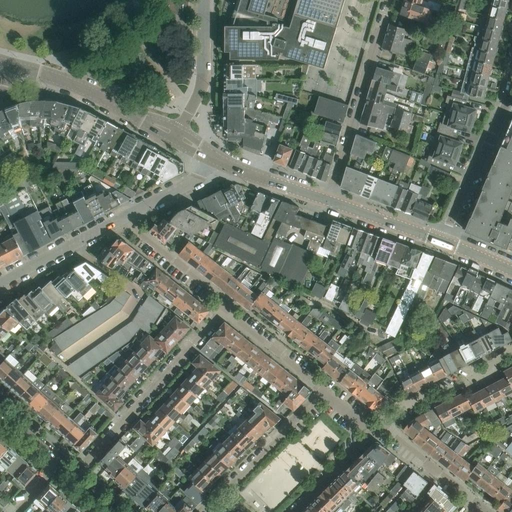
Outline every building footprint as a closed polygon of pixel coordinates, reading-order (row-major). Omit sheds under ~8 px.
[(189,2),(188,2),(185,0),(162,0),(158,6),(171,17),(176,12),(184,16),(188,9),(189,2)] [(224,52),(230,52),(230,59),(279,59),(281,52),(283,52),(282,55),(324,68),(329,52),(344,0),(240,0),(232,26),(224,26),(224,52)] [(439,10),(404,0),(402,7),(401,7),(400,12),(401,12),(400,14),(429,24),(433,10),(438,11),(439,10)] [(404,0),(439,10),(440,5),(429,1),(428,3),(423,1),(423,0),(404,0)] [(508,3),(508,0),(492,0),(491,5),(506,9),(507,8),(508,8),(509,3),(508,3)] [(504,20),(506,9),(491,5),(488,16),(504,20)] [(502,25),(504,20),(488,16),(485,27),(501,31),(501,30),(502,30),(503,26),(502,25)] [(406,29),(389,24),(386,36),(403,41),(403,42),(411,45),(412,40),(404,38),(406,29)] [(498,43),(501,31),(485,27),(480,25),(477,37),(498,43)] [(408,56),(411,45),(403,42),(403,41),(386,36),(382,48),(408,56)] [(496,47),(498,43),(477,37),(475,36),(474,40),(475,41),(474,47),(474,48),(495,54),(495,52),(496,52),(497,47),(496,47)] [(428,37),(425,45),(443,51),(446,42),(428,37)] [(474,48),(474,47),(472,46),(469,59),(492,65),(495,54),(474,48)] [(417,57),(412,70),(424,74),(427,68),(431,69),(433,62),(429,61),(432,55),(423,52),(420,58),(417,57)] [(492,65),(469,59),(466,70),(473,72),(489,76),(489,75),(490,75),(492,71),(491,70),(492,65)] [(390,71),(376,67),(373,79),(390,84),(391,82),(394,84),(395,83),(398,84),(403,67),(392,63),(390,71)] [(225,65),(225,78),(248,79),(248,78),(251,78),(251,65),(248,65),(229,65),(225,65)] [(486,87),(489,76),(473,72),(466,70),(463,81),(471,83),(486,87)] [(429,96),(431,91),(435,78),(429,76),(423,94),(429,96)] [(225,78),(224,93),(247,94),(256,96),(256,95),(256,86),(253,86),(253,78),(251,78),(248,78),(248,79),(225,78)] [(398,86),(398,84),(395,83),(394,84),(391,82),(390,84),(373,79),(370,89),(386,94),(388,88),(398,92),(400,87),(398,86)] [(485,93),(486,87),(471,83),(463,81),(461,91),(460,92),(464,93),(483,98),(483,97),(485,97),(486,93),(485,93)] [(384,99),(386,94),(370,89),(367,100),(382,104),(383,104),(396,107),(395,108),(411,113),(412,113),(413,108),(384,99)] [(453,89),(451,96),(461,99),(463,100),(464,93),(460,92),(461,91),(453,89)] [(224,93),(224,107),(245,107),(245,106),(249,108),(254,109),(255,102),(257,96),(257,95),(256,95),(256,96),(247,94),(224,93)] [(275,99),(287,102),(292,104),(295,104),(297,98),(277,93),(275,99)] [(426,106),(429,96),(423,94),(420,104),(426,106)] [(475,115),(476,110),(459,105),(461,99),(451,96),(448,96),(446,103),(449,104),(446,114),(475,121),(476,115),(475,115)] [(343,123),(348,105),(319,97),(314,114),(343,123)] [(40,125),(45,100),(44,100),(33,101),(30,119),(31,126),(40,125)] [(51,125),(57,101),(45,100),(40,125),(40,131),(45,131),(45,125),(44,125),(45,123),(50,125),(51,125)] [(380,113),(382,104),(367,100),(360,123),(377,128),(381,113),(380,113)] [(30,119),(33,101),(21,103),(21,122),(22,128),(31,128),(31,126),(30,119)] [(59,134),(70,105),(58,101),(57,101),(51,125),(56,127),(54,132),(59,133),(59,134)] [(287,102),(282,118),(288,119),(292,104),(287,102)] [(21,122),(21,103),(6,108),(5,109),(18,136),(24,134),(22,128),(21,122)] [(71,128),(81,108),(70,105),(59,134),(63,135),(65,128),(70,129),(71,128)] [(224,114),(223,116),(223,119),(224,122),(224,128),(227,132),(227,137),(244,137),(244,145),(261,150),(267,126),(266,126),(268,120),(278,123),(280,117),(257,110),(256,112),(245,109),(245,107),(224,107),(224,114)] [(79,143),(95,115),(92,113),(90,112),(81,108),(71,128),(78,132),(74,140),(79,143)] [(407,131),(412,114),(412,113),(411,113),(395,108),(390,126),(407,131)] [(18,136),(5,109),(0,111),(0,124),(9,141),(18,136)] [(473,128),(475,121),(446,114),(444,125),(441,124),(439,130),(451,133),(453,127),(470,132),(471,127),(473,128)] [(97,142),(108,122),(108,121),(98,116),(95,115),(79,143),(85,146),(89,137),(97,141),(97,142)] [(503,148),(499,157),(511,161),(511,119),(501,147),(503,148)] [(106,151),(119,127),(108,122),(97,142),(97,141),(95,145),(106,151)] [(339,136),(342,126),(326,122),(325,125),(319,123),(317,128),(325,131),(324,132),(339,136)] [(9,141),(0,124),(0,139),(2,138),(6,143),(9,141)] [(294,127),(287,124),(284,130),(283,135),(289,138),(294,127)] [(116,157),(129,133),(119,127),(106,151),(110,154),(116,157)] [(299,171),(308,146),(313,133),(305,130),(299,146),(301,147),(300,150),(297,149),(289,167),(299,171)] [(449,139),(451,133),(439,130),(433,145),(460,155),(462,149),(461,148),(462,143),(449,139)] [(337,144),(339,136),(324,132),(322,138),(321,138),(320,143),(324,145),(328,146),(330,141),(337,144)] [(126,163),(139,139),(129,133),(116,157),(126,163)] [(381,145),(356,134),(353,147),(367,152),(372,154),(375,145),(380,147),(381,145)] [(308,174),(320,143),(321,138),(318,137),(317,141),(316,141),(313,148),(308,146),(299,171),(308,174)] [(136,169),(150,145),(139,139),(126,163),(136,169)] [(335,151),(337,144),(330,141),(328,146),(328,148),(335,151)] [(323,161),(322,160),(318,159),(324,145),(320,143),(308,174),(316,178),(323,161)] [(55,144),(53,149),(54,149),(60,152),(62,147),(55,144)] [(281,144),(274,161),(280,163),(280,165),(283,166),(285,165),(286,166),(293,148),(281,144)] [(147,175),(160,150),(150,145),(136,169),(147,175)] [(458,161),(460,155),(433,145),(428,162),(431,163),(440,167),(442,161),(455,165),(456,160),(458,161)] [(388,160),(393,149),(386,146),(382,157),(388,160)] [(364,158),(367,152),(353,147),(349,157),(356,160),(357,156),(363,158),(364,159),(364,158)] [(393,149),(388,160),(396,163),(393,169),(397,170),(403,173),(407,165),(410,156),(411,155),(400,151),(400,152),(393,149)] [(157,180),(171,157),(160,150),(147,175),(157,180)] [(17,158),(15,154),(8,159),(10,162),(17,158)] [(326,182),(333,157),(325,154),(322,160),(323,161),(316,178),(326,182)] [(376,154),(373,162),(376,163),(379,164),(382,156),(376,154)] [(361,164),(363,158),(357,156),(356,160),(357,160),(353,169),(347,167),(340,187),(350,191),(358,171),(361,164)] [(182,165),(182,163),(171,157),(157,180),(157,181),(156,183),(158,184),(162,182),(163,182),(163,181),(172,176),(172,177),(173,177),(173,176),(182,171),(182,169),(184,169),(184,165),(182,165)] [(511,236),(511,202),(509,209),(503,206),(507,195),(511,196),(511,161),(499,157),(496,164),(494,163),(465,230),(507,248),(511,236)] [(421,159),(419,164),(429,168),(431,163),(428,162),(421,159)] [(430,173),(444,179),(447,180),(450,174),(433,166),(430,173)] [(62,169),(58,168),(63,178),(72,173),(70,169),(68,169),(62,169)] [(9,183),(14,193),(26,187),(34,182),(27,169),(11,178),(12,181),(9,183)] [(400,181),(397,180),(395,184),(393,183),(397,170),(393,169),(388,181),(380,202),(387,205),(390,206),(400,181)] [(370,198),(378,178),(371,175),(373,171),(370,170),(369,174),(368,174),(360,195),(370,198)] [(360,195),(368,175),(358,171),(350,191),(360,195)] [(380,202),(388,181),(381,179),(382,175),(380,174),(378,178),(370,198),(380,202)] [(400,210),(411,185),(412,180),(410,179),(408,183),(400,180),(400,181),(390,206),(400,210)] [(121,182),(117,180),(113,186),(118,189),(121,182)] [(96,193),(92,185),(91,184),(84,187),(87,194),(84,195),(95,217),(106,212),(96,193)] [(230,186),(223,190),(232,205),(234,204),(240,214),(233,219),(237,221),(234,226),(240,229),(250,213),(253,207),(252,206),(245,203),(244,203),(242,200),(246,198),(242,192),(239,194),(235,188),(236,186),(235,185),(232,184),(231,185),(230,186)] [(411,185),(400,210),(411,215),(421,188),(411,185)] [(427,221),(433,205),(419,200),(421,194),(427,196),(430,188),(422,185),(421,188),(411,215),(414,216),(427,221)] [(26,187),(14,193),(12,194),(39,246),(54,239),(45,221),(44,221),(39,211),(26,187)] [(126,188),(124,192),(132,197),(136,192),(126,188)] [(140,194),(145,191),(139,188),(138,188),(136,192),(132,197),(133,198),(140,194)] [(232,205),(223,190),(223,189),(221,190),(221,191),(214,194),(222,210),(223,210),(226,216),(230,213),(233,219),(240,214),(234,204),(232,205)] [(104,191),(97,194),(106,212),(121,204),(120,202),(128,198),(129,200),(130,199),(116,190),(111,193),(110,192),(108,193),(107,191),(104,192),(104,191)] [(81,191),(71,196),(75,202),(85,222),(95,217),(84,195),(81,191)] [(255,226),(270,196),(259,192),(252,206),(253,207),(250,213),(254,215),(250,223),(255,226)] [(39,246),(12,194),(0,200),(0,212),(2,211),(12,232),(13,232),(24,254),(39,246)] [(222,210),(214,194),(198,202),(201,208),(203,207),(205,209),(207,208),(208,211),(210,210),(211,212),(213,211),(215,214),(220,219),(225,222),(234,226),(237,221),(233,219),(230,213),(226,216),(223,210),(222,210)] [(261,238),(280,200),(270,196),(255,226),(252,233),(261,238)] [(75,202),(74,202),(70,204),(67,198),(62,201),(61,201),(75,228),(85,222),(75,202)] [(61,201),(62,201),(61,201),(56,204),(58,208),(53,211),(57,218),(58,217),(66,232),(75,228),(61,201)] [(220,234),(214,245),(261,269),(277,276),(292,244),(283,241),(291,225),(299,228),(299,227),(307,229),(311,219),(304,217),(297,214),(299,207),(282,201),(263,241),(261,240),(240,229),(234,226),(225,222),(220,234)] [(176,214),(169,221),(179,226),(192,234),(193,234),(211,223),(218,220),(218,219),(192,205),(191,205),(185,209),(176,214)] [(56,218),(49,206),(39,211),(44,221),(45,221),(54,239),(66,232),(58,217),(57,218),(56,218)] [(158,226),(155,224),(151,230),(152,232),(151,233),(158,238),(164,243),(168,246),(174,238),(173,237),(176,233),(174,232),(179,226),(169,221),(169,222),(164,219),(158,226)] [(307,229),(304,237),(305,237),(310,239),(307,248),(309,250),(309,251),(316,254),(329,226),(311,219),(307,229)] [(332,251),(343,223),(333,220),(323,248),(331,251),(332,251)] [(346,243),(352,226),(343,223),(332,251),(331,251),(330,254),(336,256),(342,242),(346,243)] [(357,249),(363,231),(354,227),(346,248),(348,249),(347,254),(337,274),(344,277),(352,260),(353,260),(357,249)] [(366,253),(373,234),(363,231),(357,249),(361,251),(358,262),(353,273),(355,274),(358,268),(361,269),(363,264),(363,261),(366,253)] [(13,232),(12,232),(5,236),(7,240),(4,242),(14,260),(24,255),(24,254),(13,232)] [(370,273),(383,238),(373,234),(366,253),(363,261),(368,263),(365,271),(367,271),(367,272),(370,273)] [(390,261),(396,243),(394,242),(383,238),(370,273),(367,272),(363,282),(371,285),(379,261),(388,264),(389,261),(390,261)] [(121,239),(117,239),(109,249),(120,259),(122,260),(131,266),(141,273),(147,276),(155,266),(146,259),(142,256),(136,251),(134,249),(134,250),(127,244),(121,239)] [(14,260),(4,242),(1,243),(0,241),(0,258),(3,265),(14,260)] [(187,261),(198,248),(189,241),(179,254),(187,261)] [(198,248),(187,261),(196,268),(207,255),(212,248),(214,245),(210,242),(203,251),(198,248)] [(292,244),(277,276),(300,287),(304,282),(316,254),(309,251),(292,243),(292,244)] [(401,265),(408,247),(396,243),(390,261),(393,263),(393,265),(399,268),(400,265),(401,265)] [(98,252),(96,254),(98,256),(97,258),(125,276),(128,270),(120,264),(122,260),(120,259),(109,249),(106,247),(101,253),(98,252)] [(411,278),(421,251),(408,247),(401,265),(407,267),(404,276),(411,278)] [(421,283),(434,256),(421,251),(411,278),(385,332),(395,337),(421,283)] [(216,261),(209,257),(207,255),(196,268),(205,275),(216,261)] [(434,288),(446,260),(434,256),(421,283),(429,287),(422,303),(426,305),(434,288)] [(233,275),(235,272),(229,267),(234,260),(232,259),(228,263),(213,282),(222,289),(233,275)] [(444,293),(457,264),(446,260),(434,288),(444,293)] [(115,280),(94,266),(86,261),(74,268),(88,283),(88,282),(94,277),(96,278),(98,277),(103,283),(110,287),(115,280)] [(216,261),(205,275),(213,282),(228,263),(225,261),(221,266),(216,261)] [(459,265),(444,299),(453,303),(456,296),(450,294),(455,283),(461,285),(468,269),(459,265)] [(231,296),(245,278),(244,278),(251,269),(247,267),(237,278),(233,275),(222,289),(231,296)] [(66,272),(63,275),(83,296),(92,287),(88,282),(88,283),(74,268),(68,273),(66,272)] [(155,289),(166,275),(157,268),(151,276),(149,278),(146,281),(145,279),(144,279),(139,285),(140,285),(146,290),(149,286),(154,290),(155,288),(155,289)] [(453,303),(454,304),(457,305),(465,288),(470,290),(478,274),(468,269),(461,285),(456,296),(453,303)] [(145,279),(147,276),(141,273),(136,279),(135,278),(133,281),(137,284),(136,286),(139,287),(140,285),(139,285),(144,279),(145,279)] [(477,299),(487,278),(478,274),(470,290),(467,297),(471,299),(472,297),(477,299)] [(53,281),(53,282),(65,295),(67,297),(71,292),(78,300),(83,296),(63,275),(61,277),(59,276),(53,281)] [(160,301),(174,282),(170,280),(170,278),(166,275),(155,289),(160,292),(158,295),(159,295),(157,298),(160,301)] [(239,303),(250,289),(253,285),(245,278),(231,296),(239,303)] [(477,299),(471,311),(473,312),(476,313),(477,311),(478,311),(485,296),(489,298),(496,282),(487,278),(477,299)] [(278,290),(282,285),(272,279),(269,282),(278,290)] [(53,282),(53,281),(51,280),(42,288),(58,306),(63,312),(68,308),(60,299),(65,295),(53,282)] [(251,306),(266,287),(268,284),(264,281),(255,293),(250,289),(239,303),(248,310),(251,306)] [(172,302),(183,288),(179,285),(178,285),(174,282),(160,301),(163,303),(165,300),(167,298),(172,302)] [(321,299),(327,287),(316,282),(314,287),(311,293),(321,299)] [(489,298),(481,315),(481,316),(489,319),(495,306),(499,308),(501,309),(510,289),(508,288),(496,282),(489,298)] [(32,290),(29,293),(46,311),(46,312),(49,314),(58,306),(42,288),(39,286),(34,291),(32,290)] [(271,298),(266,294),(270,290),(266,287),(251,306),(257,311),(260,311),(260,312),(271,298)] [(338,294),(336,293),(334,299),(341,303),(342,303),(346,295),(348,291),(345,290),(346,289),(341,287),(338,294)] [(181,309),(191,296),(187,293),(187,292),(183,288),(172,302),(181,309)] [(122,289),(118,294),(127,300),(131,295),(122,289)] [(334,299),(336,293),(328,289),(324,298),(332,302),(334,299)] [(501,309),(495,322),(496,323),(505,327),(507,322),(502,320),(508,307),(511,308),(511,289),(510,289),(501,309)] [(103,298),(108,302),(108,303),(115,295),(109,292),(103,298)] [(19,299),(18,300),(36,320),(41,315),(42,316),(46,312),(46,311),(29,293),(26,295),(24,294),(19,299)] [(269,319),(282,302),(287,295),(285,293),(279,299),(273,295),(271,298),(260,312),(261,312),(261,314),(263,316),(265,315),(269,319)] [(116,297),(114,299),(124,306),(127,300),(118,294),(116,297)] [(359,311),(351,307),(349,313),(361,319),(364,313),(372,297),(367,294),(359,311)] [(149,295),(145,301),(160,313),(164,307),(158,302),(149,295)] [(311,301),(301,295),(298,299),(308,305),(311,301)] [(350,306),(354,298),(346,295),(342,303),(341,303),(339,308),(348,312),(349,313),(351,307),(350,306)] [(189,316),(200,302),(196,298),(195,299),(191,296),(181,309),(180,310),(177,314),(180,316),(184,311),(189,316)] [(18,300),(19,299),(17,298),(8,306),(8,307),(6,309),(19,321),(28,329),(33,324),(33,323),(36,320),(18,300)] [(124,306),(114,299),(110,303),(121,311),(124,306)] [(95,301),(91,305),(96,310),(100,307),(95,301)] [(160,313),(145,301),(142,306),(157,318),(160,313)] [(209,311),(209,310),(205,307),(205,305),(200,302),(189,316),(195,320),(190,325),(193,328),(209,311)] [(291,308),(282,302),(269,319),(273,322),(272,323),(275,325),(277,325),(288,312),(291,308)] [(96,310),(91,305),(89,303),(79,311),(84,316),(92,312),(96,310)] [(110,303),(105,306),(113,316),(121,311),(110,303)] [(453,317),(461,309),(453,305),(447,309),(452,316),(453,317)] [(113,316),(105,306),(100,309),(108,320),(113,316)] [(157,318),(142,306),(138,311),(154,323),(157,318)] [(452,316),(447,309),(446,307),(444,308),(438,317),(442,323),(452,316)] [(19,321),(6,309),(5,308),(4,309),(3,309),(0,311),(0,322),(9,331),(19,321)] [(163,318),(169,310),(166,308),(161,316),(163,318)] [(313,308),(309,313),(314,316),(318,319),(319,319),(325,311),(321,308),(313,308)] [(367,308),(361,319),(371,325),(377,313),(367,308)] [(100,309),(95,313),(103,323),(108,320),(100,309)] [(462,309),(468,320),(476,316),(462,309)] [(154,323),(138,311),(135,316),(150,329),(154,323)] [(330,323),(334,318),(325,311),(319,319),(328,326),(330,323)] [(288,335),(299,321),(297,319),(300,316),(295,312),(293,316),(288,312),(277,325),(278,326),(278,327),(280,329),(282,329),(285,331),(284,332),(288,335)] [(95,313),(90,316),(98,327),(103,323),(95,313)] [(75,315),(69,319),(73,323),(78,320),(75,315)] [(189,327),(175,315),(168,323),(182,336),(187,331),(186,330),(189,327)] [(90,316),(85,319),(93,330),(98,327),(90,316)] [(135,316),(132,321),(140,328),(147,334),(150,329),(135,316)] [(311,330),(306,326),(311,319),(307,316),(302,323),(299,321),(288,335),(292,338),(293,338),(295,339),(295,341),(298,343),(299,343),(300,343),(311,330)] [(68,317),(59,325),(63,330),(73,323),(69,319),(68,317)] [(419,317),(416,323),(427,333),(431,329),(424,321),(419,317)] [(342,325),(334,318),(330,323),(339,330),(342,325)] [(481,318),(480,318),(485,327),(492,323),(481,318)] [(85,319),(79,322),(88,334),(93,330),(85,319)] [(132,321),(126,325),(133,336),(140,328),(132,321)] [(0,339),(9,331),(0,322),(0,339)] [(79,322),(74,326),(83,337),(88,334),(79,322)] [(182,336),(168,323),(161,331),(174,343),(177,340),(177,341),(182,336)] [(225,323),(200,350),(209,357),(214,350),(232,329),(225,323)] [(53,337),(63,330),(58,325),(48,332),(53,337)] [(126,325),(120,329),(129,341),(129,340),(133,336),(126,325)] [(74,326),(69,329),(78,341),(83,337),(74,326)] [(511,340),(511,339),(508,331),(502,334),(499,327),(488,333),(496,349),(511,340)] [(69,329),(64,332),(73,344),(78,341),(69,329)] [(120,329),(115,333),(124,345),(129,341),(120,329)] [(227,348),(239,333),(236,330),(234,331),(232,329),(214,350),(218,353),(219,352),(224,345),(227,348)] [(309,350),(319,337),(311,330),(300,343),(301,344),(301,345),(303,347),(305,347),(309,350)] [(317,357),(328,343),(323,340),(329,333),(325,330),(319,337),(309,350),(312,353),(312,355),(315,357),(317,357)] [(474,330),(464,335),(465,336),(477,359),(487,354),(478,337),(474,330)] [(174,343),(161,331),(154,338),(153,339),(165,350),(167,351),(169,348),(170,349),(175,344),(174,343)] [(73,344),(64,332),(59,335),(68,348),(73,344)] [(124,345),(115,333),(110,336),(119,348),(124,345)] [(236,355),(247,341),(243,338),(244,336),(239,333),(227,348),(236,355)] [(496,349),(488,333),(478,337),(487,354),(496,349)] [(153,339),(154,338),(150,334),(141,343),(155,356),(158,353),(160,355),(165,350),(153,339)] [(59,335),(53,339),(61,350),(62,351),(68,348),(59,335)] [(345,335),(339,342),(342,345),(347,338),(348,337),(345,335)] [(456,339),(454,341),(459,348),(467,364),(477,359),(465,336),(464,335),(460,337),(456,339)] [(119,348),(110,336),(105,340),(114,352),(119,348)] [(467,364),(459,348),(452,351),(447,343),(443,337),(441,339),(444,343),(458,369),(467,364)] [(387,355),(411,344),(398,338),(377,347),(387,355)] [(332,339),(328,343),(317,357),(318,357),(317,359),(325,365),(336,350),(337,351),(341,346),(332,339)] [(105,340),(100,343),(109,355),(114,352),(105,340)] [(245,362),(257,347),(254,344),(252,345),(247,341),(236,355),(237,355),(235,358),(234,357),(231,362),(225,370),(228,372),(237,361),(243,366),(246,362),(245,362)] [(109,355),(100,343),(95,347),(103,359),(109,355)] [(155,356),(141,343),(134,351),(148,364),(150,361),(151,362),(156,356),(155,356)] [(458,369),(444,343),(441,345),(442,347),(439,347),(435,349),(432,355),(440,360),(448,374),(458,369)] [(103,359),(95,347),(90,350),(98,362),(103,359)] [(243,366),(242,367),(250,374),(252,371),(254,369),(265,355),(261,352),(261,350),(257,347),(245,362),(246,362),(243,366)] [(377,352),(370,347),(368,353),(373,357),(377,352)] [(98,362),(90,350),(85,354),(93,366),(98,362)] [(346,357),(337,351),(336,350),(325,365),(322,368),(331,375),(342,361),(342,362),(346,357)] [(148,364),(134,351),(126,360),(140,372),(141,373),(146,368),(145,367),(148,364)] [(53,360),(50,357),(44,352),(42,354),(40,357),(39,357),(39,358),(48,366),(53,360)] [(6,358),(0,364),(0,378),(2,381),(15,366),(19,362),(10,354),(10,353),(6,358)] [(93,366),(85,354),(80,357),(88,369),(93,366)] [(400,358),(398,354),(389,358),(391,363),(400,358)] [(221,371),(200,355),(193,362),(196,365),(213,380),(221,371)] [(263,376),(274,361),(271,358),(269,359),(265,355),(254,369),(252,371),(250,374),(249,376),(252,378),(257,372),(263,376)] [(432,355),(428,362),(430,364),(438,380),(448,374),(440,360),(432,355)] [(340,382),(354,363),(346,356),(346,357),(342,362),(342,361),(331,375),(340,382)] [(88,369),(80,357),(75,361),(83,373),(88,369)] [(55,368),(57,365),(53,360),(48,366),(47,367),(50,370),(55,368)] [(140,372),(126,360),(118,368),(132,381),(133,381),(139,376),(138,375),(140,372)] [(83,373),(75,361),(67,366),(78,376),(83,373)] [(269,386),(282,369),(279,366),(279,364),(274,361),(263,376),(268,380),(266,383),(269,386)] [(438,380),(430,364),(424,367),(423,365),(418,361),(415,362),(417,365),(420,369),(428,385),(438,380)] [(355,363),(354,363),(340,382),(348,389),(360,375),(364,370),(355,363)] [(193,372),(191,375),(205,388),(208,390),(210,388),(208,386),(213,380),(196,365),(191,370),(193,372)] [(415,366),(407,370),(409,372),(410,375),(411,376),(418,390),(428,385),(420,369),(417,365),(415,366)] [(24,374),(15,366),(2,381),(11,389),(24,374)] [(70,377),(61,368),(59,371),(64,376),(63,379),(66,381),(70,377)] [(132,381),(118,368),(111,376),(125,389),(126,390),(131,384),(130,383),(132,381)] [(277,394),(292,375),(288,372),(287,372),(282,369),(269,386),(268,387),(277,394)] [(33,382),(37,378),(28,370),(24,374),(11,389),(20,397),(33,382)] [(360,375),(348,389),(357,396),(368,382),(367,382),(372,377),(364,370),(360,375)] [(411,376),(410,375),(405,377),(401,370),(396,373),(408,396),(418,390),(411,376)] [(105,375),(100,380),(104,384),(120,399),(125,394),(123,392),(125,389),(111,376),(107,372),(105,375)] [(384,380),(375,373),(372,377),(367,382),(368,382),(357,396),(366,403),(377,389),(376,389),(380,384),(384,380)] [(205,388),(191,375),(190,374),(185,380),(186,381),(184,383),(198,396),(205,388)] [(284,401),(299,382),(296,380),(296,378),(292,375),(277,394),(281,397),(275,404),(271,401),(269,404),(277,410),(282,403),(283,403),(284,402),(284,401)] [(511,387),(507,377),(497,382),(504,397),(511,392),(511,387)] [(29,405),(46,386),(37,378),(33,382),(20,397),(29,405)] [(238,384),(233,380),(224,389),(224,390),(229,394),(238,384)] [(80,385),(75,381),(68,389),(73,393),(80,385)] [(397,387),(399,384),(398,381),(389,392),(376,408),(385,415),(395,403),(390,399),(398,389),(397,387)] [(198,396),(184,383),(183,382),(177,388),(178,389),(176,391),(190,404),(198,396)] [(294,409),(306,397),(312,392),(312,390),(304,384),(303,385),(299,382),(284,401),(284,402),(294,409)] [(497,382),(487,387),(495,402),(496,405),(502,402),(504,405),(508,403),(504,397),(497,382)] [(120,399),(104,384),(96,393),(115,410),(122,401),(120,399)] [(389,392),(380,384),(376,389),(377,389),(366,403),(375,410),(376,408),(389,392)] [(55,393),(49,388),(48,388),(46,386),(29,405),(32,408),(32,409),(34,411),(35,411),(38,413),(55,393)] [(254,387),(252,391),(260,397),(263,394),(254,387)] [(495,402),(487,387),(478,392),(485,407),(495,402)] [(221,403),(229,394),(224,390),(216,399),(221,403)] [(190,404),(176,391),(175,391),(170,396),(171,397),(168,400),(183,413),(190,404)] [(473,407),(468,397),(465,392),(455,397),(463,412),(472,407),(473,407)] [(485,407),(478,392),(468,397),(473,407),(472,407),(475,412),(485,407)] [(60,406),(62,404),(64,401),(55,393),(38,413),(47,421),(60,407),(60,406)] [(92,396),(88,393),(83,399),(86,402),(92,396)] [(271,401),(263,394),(260,397),(269,404),(271,401)] [(455,397),(445,402),(453,417),(458,414),(459,416),(464,414),(463,413),(463,412),(455,397)] [(165,402),(160,408),(175,422),(175,421),(180,416),(184,419),(186,416),(183,413),(168,400),(166,403),(165,402)] [(56,429),(69,415),(74,409),(64,401),(62,404),(60,406),(60,407),(47,421),(51,424),(50,426),(53,429),(55,429),(56,429)] [(101,406),(96,402),(89,410),(94,415),(101,406)] [(280,419),(260,402),(253,409),(254,411),(255,410),(273,427),(280,419)] [(453,417),(445,402),(435,407),(446,427),(456,422),(453,417)] [(285,405),(283,403),(282,403),(277,410),(279,412),(285,405)] [(255,410),(254,411),(250,415),(240,406),(237,410),(239,411),(243,415),(247,419),(262,433),(265,430),(266,431),(268,431),(273,427),(255,410)] [(175,422),(160,408),(158,411),(157,410),(152,416),(153,417),(167,430),(173,424),(176,428),(180,432),(183,428),(179,424),(175,421),(175,422)] [(425,425),(430,423),(438,418),(433,409),(424,414),(409,422),(403,430),(414,438),(422,428),(423,426),(424,426),(425,425)] [(105,410),(103,413),(110,419),(113,416),(106,410),(105,410)] [(69,415),(56,429),(57,432),(59,434),(61,433),(65,437),(81,419),(84,416),(80,412),(74,419),(69,415)] [(189,413),(186,416),(191,421),(191,420),(194,423),(196,420),(189,413)] [(215,415),(212,418),(217,423),(220,420),(215,415)] [(167,430),(153,417),(150,419),(148,417),(143,423),(160,438),(167,430)] [(436,428),(441,423),(438,418),(430,423),(436,428)] [(74,445),(90,427),(81,419),(65,437),(74,445)] [(262,433),(247,419),(239,426),(254,441),(255,440),(256,441),(259,438),(259,436),(262,433)] [(160,438),(143,423),(141,420),(134,427),(154,445),(160,438)] [(236,424),(227,432),(230,435),(246,449),(249,446),(251,446),(254,443),(253,441),(254,441),(239,426),(236,424)] [(209,431),(204,426),(196,435),(201,439),(209,431)] [(421,447),(432,433),(424,426),(423,426),(422,428),(414,438),(413,440),(421,447)] [(478,437),(481,435),(486,433),(483,426),(474,431),(475,432),(478,437)] [(511,429),(508,426),(489,436),(511,454),(511,429)] [(81,452),(98,434),(90,427),(74,445),(81,452)] [(438,460),(449,447),(445,443),(451,434),(447,432),(442,438),(441,440),(430,453),(438,460)] [(475,432),(467,436),(471,440),(478,437),(475,432)] [(421,447),(430,453),(441,440),(432,433),(421,447)] [(471,440),(465,434),(462,439),(468,442),(471,440)] [(201,439),(196,435),(188,443),(192,446),(196,442),(197,443),(201,439)] [(246,449),(230,435),(222,443),(237,458),(238,457),(240,457),(243,454),(242,452),(246,449)] [(141,437),(137,441),(142,445),(146,441),(141,437)] [(117,454),(118,454),(123,448),(123,449),(127,444),(120,438),(99,462),(99,463),(99,462),(105,467),(117,454)] [(209,447),(214,451),(229,466),(233,462),(234,462),(237,459),(237,458),(222,443),(217,439),(209,447)] [(447,467),(466,443),(461,441),(454,450),(449,447),(438,460),(447,467)] [(375,443),(366,451),(365,452),(380,465),(384,461),(389,465),(396,457),(378,442),(375,443)] [(188,443),(181,451),(181,452),(184,454),(192,446),(188,443)] [(456,474),(466,460),(462,457),(470,446),(466,443),(447,467),(456,474)] [(489,449),(487,452),(491,455),(493,453),(497,456),(501,451),(502,450),(493,444),(489,449)] [(169,446),(163,452),(166,455),(172,449),(169,446)] [(171,460),(179,451),(178,449),(175,446),(174,446),(172,449),(166,455),(170,458),(169,459),(170,461),(171,460)] [(7,447),(0,454),(0,470),(2,472),(4,469),(17,455),(7,447)] [(229,466),(214,451),(206,459),(221,474),(222,473),(223,473),(226,470),(226,469),(229,466)] [(380,465),(365,452),(355,462),(381,484),(387,478),(378,470),(381,466),(380,465)] [(510,457),(503,452),(500,457),(506,462),(510,457)] [(128,463),(118,454),(117,454),(105,467),(109,471),(108,473),(114,478),(128,463)] [(468,476),(480,460),(484,456),(481,454),(477,459),(476,458),(471,464),(466,460),(456,474),(464,481),(468,476)] [(14,477),(26,463),(22,460),(21,457),(20,455),(17,455),(4,469),(13,477),(14,477)] [(177,466),(171,460),(170,461),(169,459),(165,463),(173,470),(177,466)] [(221,474),(206,459),(198,467),(213,482),(216,478),(218,479),(221,476),(221,474)] [(476,483),(487,469),(482,465),(484,463),(480,460),(468,476),(476,483)] [(381,484),(355,462),(346,471),(361,486),(366,482),(375,490),(381,484)] [(12,479),(11,480),(20,488),(21,488),(35,471),(35,469),(32,466),(30,467),(26,463),(14,477),(13,477),(12,479)] [(123,489),(138,472),(128,463),(114,478),(113,480),(123,489)] [(213,482),(198,467),(194,464),(187,471),(191,474),(188,477),(192,480),(191,480),(205,493),(214,485),(213,482)] [(499,471),(499,472),(502,468),(497,464),(491,472),(487,469),(476,483),(485,490),(499,471)] [(404,483),(414,471),(406,465),(396,477),(404,483)] [(184,473),(177,466),(173,470),(172,471),(180,478),(184,473)] [(138,472),(123,489),(124,489),(129,493),(128,495),(131,498),(133,497),(133,498),(150,479),(152,477),(142,469),(140,470),(138,472)] [(361,486),(346,471),(333,484),(351,502),(356,498),(352,495),(361,486)] [(428,482),(418,475),(414,471),(404,483),(404,484),(408,487),(402,495),(412,503),(413,501),(416,504),(419,501),(416,498),(427,483),(428,482)] [(493,496),(508,478),(499,472),(499,471),(485,490),(493,496)] [(0,490),(1,491),(7,484),(12,479),(10,477),(5,482),(3,480),(0,484),(0,490)] [(502,503),(511,490),(511,479),(508,477),(508,478),(493,496),(502,503)] [(160,489),(157,486),(158,485),(151,478),(150,480),(150,479),(133,498),(134,499),(134,500),(137,503),(139,503),(144,507),(160,489)] [(205,493),(191,480),(186,486),(188,487),(184,491),(198,504),(207,495),(205,493)] [(394,496),(403,485),(398,482),(390,492),(394,496)] [(35,498),(32,501),(41,510),(44,507),(57,493),(58,492),(49,483),(35,498)] [(333,484),(325,491),(341,507),(344,511),(352,503),(351,502),(333,484)] [(163,485),(160,489),(144,507),(143,508),(148,511),(157,511),(168,500),(170,498),(167,495),(169,490),(163,485)] [(454,503),(436,488),(429,495),(432,497),(431,497),(447,511),(449,509),(451,509),(453,507),(453,505),(454,503)] [(503,511),(509,511),(511,508),(511,490),(502,503),(498,508),(503,511)] [(335,511),(341,507),(325,491),(316,500),(328,511),(335,511)] [(48,511),(55,511),(66,500),(62,497),(62,495),(59,492),(58,493),(57,493),(44,507),(44,508),(48,511)] [(383,507),(394,496),(390,492),(379,503),(383,507)] [(9,501),(0,493),(0,502),(5,506),(9,501)] [(446,511),(447,511),(431,497),(423,506),(429,511),(446,511)] [(190,511),(197,506),(191,500),(188,498),(185,502),(178,509),(176,511),(190,511)] [(71,511),(75,508),(74,508),(74,506),(72,504),(70,504),(66,500),(55,511),(71,511)] [(176,511),(178,509),(168,500),(157,511),(176,511)] [(328,511),(316,500),(304,511),(328,511)]
